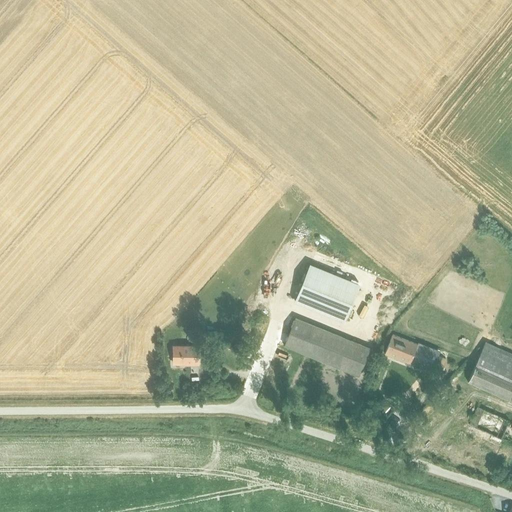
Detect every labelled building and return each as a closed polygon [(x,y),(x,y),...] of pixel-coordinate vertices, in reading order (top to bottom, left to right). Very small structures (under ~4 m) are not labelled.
[(342,321),(357,284),(310,265),(295,302),(342,321)] [(357,376),(369,348),(295,317),(283,345),(357,376)] [(408,362),(416,343),(392,333),(384,353),(408,362)] [(511,402),(511,353),(485,341),(467,380),(508,399),(507,400),(511,402)] [(197,364),(197,347),(172,346),(172,364),(197,364)] [(434,368),(441,371),(446,358),(439,355),(434,368)] [(500,437),(508,419),(477,405),(469,423),(500,437)]
